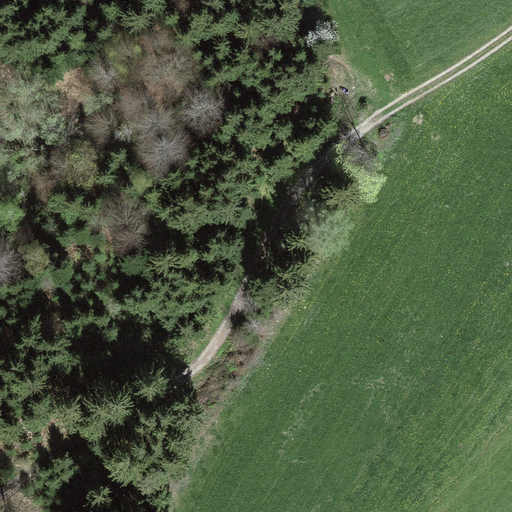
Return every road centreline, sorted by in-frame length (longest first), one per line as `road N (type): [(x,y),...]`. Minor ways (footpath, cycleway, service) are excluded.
road 1 (track): [(382,114),(307,176),(207,341),(161,386),(0,494)]
road 2 (track): [(511,28),(382,114)]
